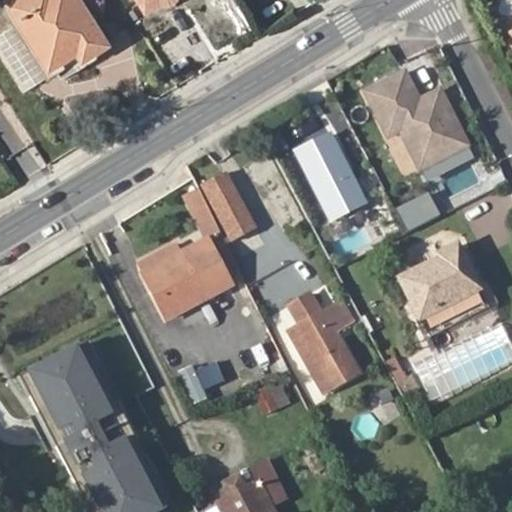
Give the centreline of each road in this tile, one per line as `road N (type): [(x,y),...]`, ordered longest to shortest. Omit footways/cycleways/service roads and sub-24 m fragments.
road 1 (primary): [(0,238),(388,0)]
road 2 (residential): [(431,0),(511,156)]
